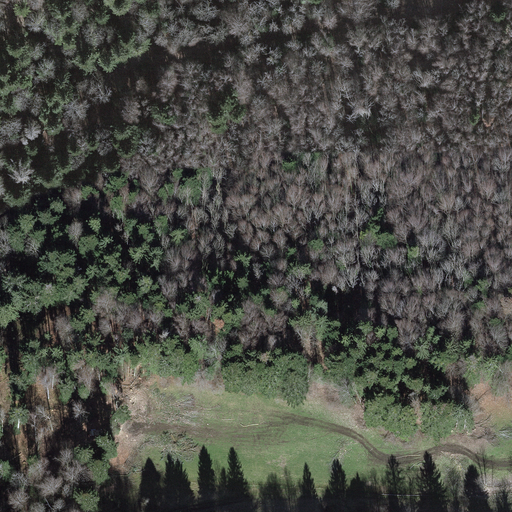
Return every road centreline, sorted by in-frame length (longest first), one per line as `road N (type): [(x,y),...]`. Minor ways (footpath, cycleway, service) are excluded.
road 1 (track): [(9,9),(66,41),(149,60),(440,0)]
road 2 (track): [(511,487),(351,487),(157,511)]
